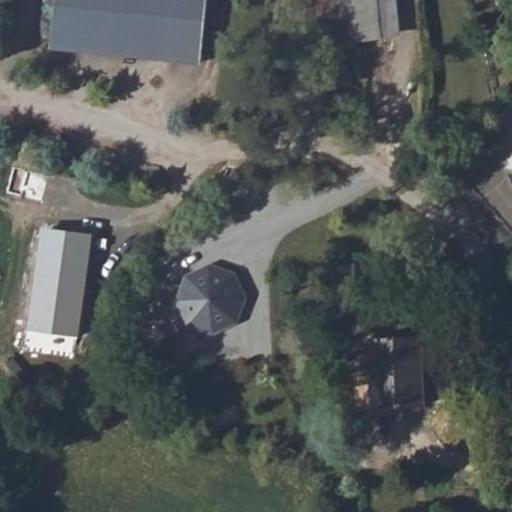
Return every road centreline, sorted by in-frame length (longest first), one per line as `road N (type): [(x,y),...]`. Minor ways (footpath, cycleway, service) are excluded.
road 1 (track): [(308,125),(185,150),(0,90)]
road 2 (track): [(308,125),(280,0)]
